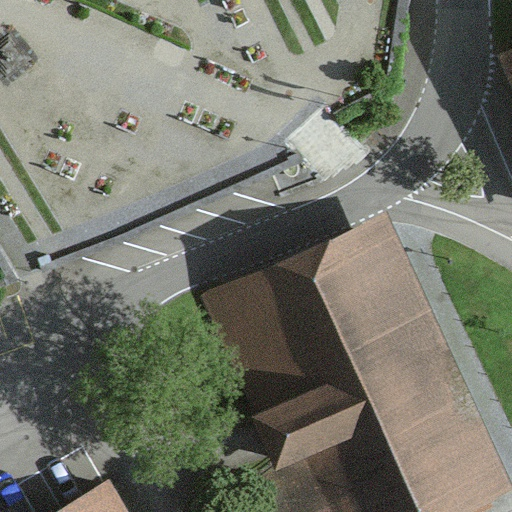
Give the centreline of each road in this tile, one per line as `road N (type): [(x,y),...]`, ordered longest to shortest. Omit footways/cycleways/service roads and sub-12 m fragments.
road 1 (unclassified): [(0,385),(169,277),(382,186)]
road 2 (unknown): [(186,511),(61,345)]
road 3 (unclassified): [(511,238),(382,186)]
road 4 (unclassified): [(382,186),(446,117),(462,76)]
